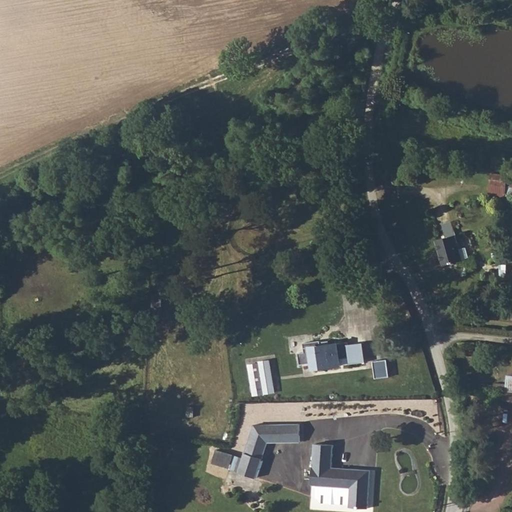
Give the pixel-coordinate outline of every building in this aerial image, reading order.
[(511,197),(511,174),(491,172),(489,195),(511,197)] [(444,241),(451,266),(469,260),(476,258),(472,247),(466,249),(462,235),(444,241)] [(354,365),(351,346),(351,344),(323,348),(322,342),(306,345),(307,354),(301,355),(303,367),(315,365),(316,371),(354,365)] [(366,344),(351,346),(354,365),(369,363),(366,344)] [(261,361),(267,393),(277,392),(271,359),(261,361)] [(374,360),(376,377),(390,375),(388,359),(374,360)] [(306,425),(261,426),(245,474),(262,480),(274,444),(306,444),(306,425)] [(356,508),(376,509),(378,471),(339,468),(341,446),(321,445),(318,486),(357,489),(356,508)]
